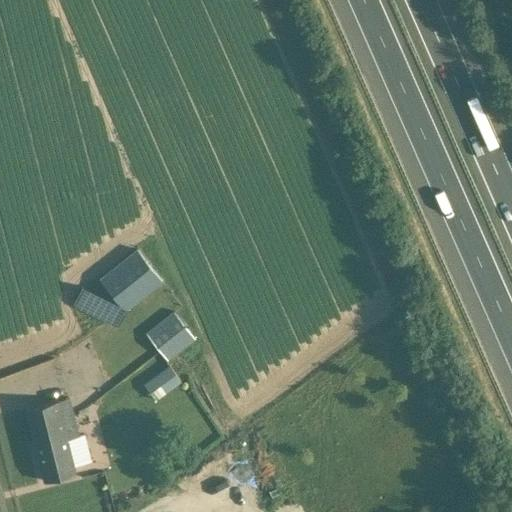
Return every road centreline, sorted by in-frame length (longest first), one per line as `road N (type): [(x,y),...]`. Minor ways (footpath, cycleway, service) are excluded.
road 1 (motorway): [(363,0),(511,336)]
road 2 (motorway): [(511,208),(420,0)]
